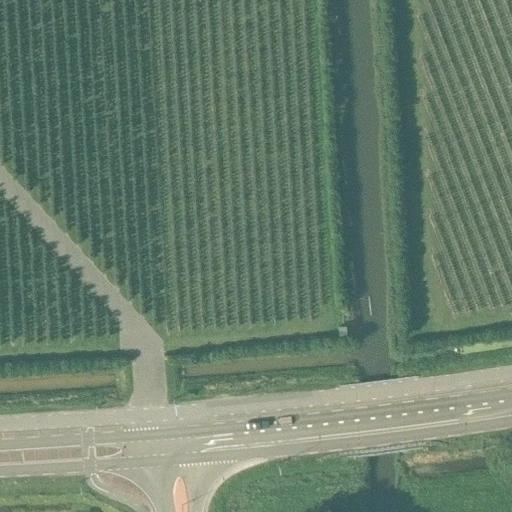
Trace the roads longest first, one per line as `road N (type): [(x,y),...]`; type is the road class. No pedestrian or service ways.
road 1 (unclassified): [(511,374),(172,411)]
road 2 (primary): [(511,394),(174,431)]
road 3 (primary): [(200,457),(511,421)]
road 4 (primary): [(174,431),(0,446)]
road 5 (unclassified): [(172,411),(0,424)]
road 6 (primary): [(0,469),(154,461)]
